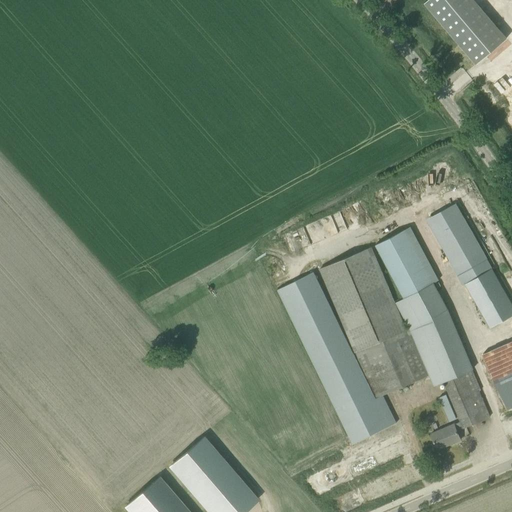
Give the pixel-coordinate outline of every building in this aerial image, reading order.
[(506,38),(473,0),(427,0),(424,3),(476,64),(506,38)] [(403,298),(434,281),(438,279),(410,226),(375,245),(403,298)] [(406,330),(371,246),(319,268),(354,352),(355,352),(375,398),(382,395),(428,375),(428,374),(430,374),(423,358),(421,359),(410,333),(406,330)] [(511,315),(511,304),(481,251),(454,266),(464,284),(465,284),(490,328),(497,323),(510,316),(511,315)] [(375,398),(313,272),(277,290),(352,444),(396,423),(382,395),(375,398)] [(452,320),(432,282),(403,298),(395,302),(409,329),(406,330),(410,333),(420,329),(431,355),(423,358),(430,374),(438,370),(451,400),(479,389),(480,388),(452,320)] [(511,341),(482,354),(505,410),(511,406),(511,341)] [(479,389),(451,400),(459,421),(454,423),(454,422),(430,432),(437,450),(460,440),(457,431),(490,416),(486,407),(479,389)] [(450,404),(443,407),(449,422),(456,419),(450,404)] [(205,437),(170,467),(171,468),(172,468),(209,511),(242,511),(258,499),(257,498),(257,499),(205,439),(206,439),(205,437)] [(159,476),(125,506),(126,507),(130,511),(188,511),(160,478),(159,476)]
